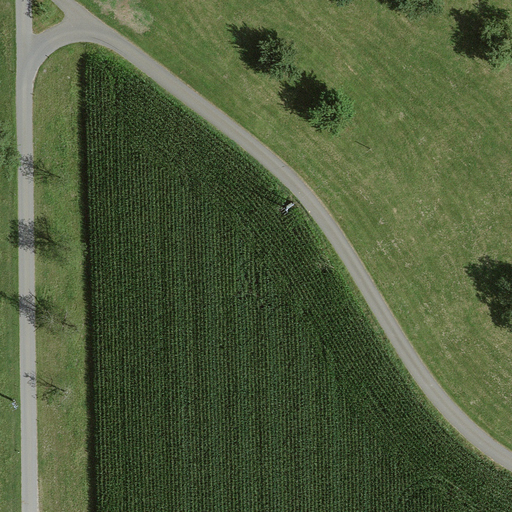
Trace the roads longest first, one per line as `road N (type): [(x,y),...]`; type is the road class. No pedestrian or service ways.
road 1 (residential): [(90,26),(242,136),(302,191),(438,398),(511,461)]
road 2 (residential): [(32,511),(28,66)]
